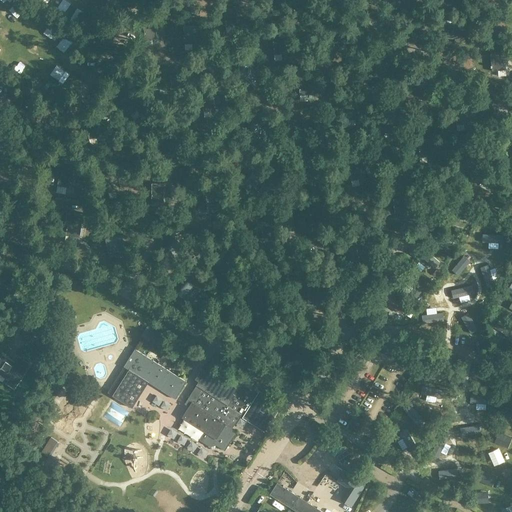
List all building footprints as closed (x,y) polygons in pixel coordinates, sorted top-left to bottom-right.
[(283,0),(271,0),(272,10),(284,10),(283,0)] [(224,9),(225,27),(238,26),(236,8),(224,9)] [(32,34),(42,22),(34,15),(24,27),(32,34)] [(155,21),(143,22),(144,40),(157,39),(155,21)] [(447,24),(446,37),(455,38),(454,42),(464,43),(465,38),(465,24),(447,24)] [(340,26),(328,25),(326,43),(339,44),(340,26)] [(195,26),(183,26),(184,44),(196,44),(195,26)] [(42,38),(51,43),(57,32),(47,27),(42,38)] [(273,37),(274,55),(286,54),(285,36),(273,37)] [(62,47),(67,54),(72,50),(66,43),(62,47)] [(374,68),(386,69),(388,49),(376,48),(374,68)] [(490,55),(491,73),(505,72),(504,54),(490,55)] [(235,57),(236,73),(248,72),(247,56),(235,57)] [(169,70),(157,71),(159,89),(171,88),(169,70)] [(298,78),(300,96),(312,95),(310,77),(298,78)] [(430,79),(419,80),(420,98),(432,97),(430,79)] [(201,94),(203,112),(215,110),(213,92),(201,94)] [(119,102),(130,116),(140,108),(128,94),(119,102)] [(359,102),(347,102),(348,120),(360,120),(359,102)] [(456,125),(468,124),(466,106),(454,107),(456,125)] [(262,114),(249,115),(250,124),(262,124),(262,114)] [(384,133),(396,133),(396,115),(384,115),(384,133)] [(98,120),(86,122),(89,139),(101,138),(98,120)] [(163,150),(174,149),(172,136),(162,138),(163,150)] [(431,139),(419,139),(419,157),(431,157),(431,139)] [(315,142),(299,142),(299,152),(308,155),(308,159),(315,158),(315,142)] [(362,162),(346,165),(348,176),(358,177),(358,180),(365,179),(362,162)] [(58,164),(56,175),(59,176),(57,186),(71,189),(73,174),(75,174),(77,167),(58,164)] [(251,170),(240,182),(250,192),(262,180),(251,170)] [(118,173),(106,175),(108,193),(120,191),(118,173)] [(152,197),(163,197),(163,176),(151,176),(152,197)] [(194,206),(205,205),(204,188),(194,189),(194,206)] [(408,201),(392,201),(392,212),(402,215),(402,218),(409,217),(408,201)] [(323,204),(307,205),(307,216),(317,218),(317,221),(324,221),(323,204)] [(456,207),(453,212),(462,217),(465,212),(456,207)] [(66,214),(64,225),(67,226),(66,236),(79,238),(82,224),(84,224),(85,216),(66,214)] [(275,222),(259,223),(260,233),(269,236),(269,239),(276,238),(275,222)] [(441,228),(437,234),(448,241),(452,235),(441,228)] [(469,250),(477,253),(483,233),(476,231),(469,250)] [(114,233),(102,235),(102,244),(114,243),(114,233)] [(174,238),(164,252),(173,258),(179,253),(182,255),(187,248),(174,238)] [(357,241),(341,242),(342,252),(351,255),(352,258),(358,257),(357,241)] [(234,242),(218,243),(219,253),(228,256),(229,259),(235,258),(234,242)] [(498,266),(505,268),(511,249),(504,247),(498,266)] [(431,267),(438,261),(426,248),(420,255),(431,267)] [(450,278),(457,280),(464,261),(457,258),(450,278)] [(413,265),(421,270),(425,265),(416,259),(413,265)] [(479,293),(486,296),(492,276),(485,274),(479,293)] [(187,278),(176,290),(187,300),(198,288),(187,278)] [(320,286),(304,287),(304,297),(314,300),(314,303),(321,303),(320,286)] [(432,305),(440,308),(446,288),(438,286),(432,305)] [(259,289),(243,291),(245,301),(254,303),(255,306),(262,305),(259,289)] [(401,298),(398,302),(404,306),(407,301),(401,298)] [(460,321),(467,323),(474,304),(466,301),(460,321)] [(511,328),(497,318),(493,325),(508,335),(511,328)] [(462,336),(459,343),(477,352),(480,345),(462,336)] [(373,348),(379,352),(383,346),(377,342),(373,348)] [(299,344),(283,345),(283,356),(293,358),(293,361),(300,361),(299,344)] [(135,349),(132,354),(124,367),(108,392),(132,408),(149,382),(175,399),(186,382),(175,375),(135,349)] [(2,355),(0,358),(0,368),(0,369),(0,375),(8,381),(6,384),(15,390),(31,366),(19,358),(15,364),(2,355)] [(96,365),(93,377),(103,379),(105,367),(96,365)] [(186,412),(182,418),(203,431),(200,435),(199,438),(200,440),(202,442),(209,447),(216,445),(224,450),(236,433),(231,430),(240,416),(242,417),(265,432),(273,420),(282,405),(260,391),(255,398),(246,392),(246,393),(239,388),(241,385),(218,370),(215,369),(209,365),(205,372),(199,382),(196,385),(196,386),(185,404),(189,407),(186,412)] [(451,381),(454,374),(436,365),(433,372),(451,381)] [(246,373),(241,380),(251,388),(256,381),(246,373)] [(441,403),(444,396),(426,387),(423,394),(441,403)] [(494,407),(497,400),(479,391),(475,398),(494,407)] [(105,422),(122,429),(128,413),(111,407),(105,422)] [(431,425),(434,418),(416,409),(412,416),(431,425)] [(483,430),(487,423),(468,414),(465,421),(483,430)] [(491,416),(486,414),(483,420),(488,423),(491,416)] [(420,447),(424,440),(405,431),(402,438),(420,447)] [(498,436),(493,446),(499,449),(503,438),(498,436)] [(49,458),(58,443),(50,437),(40,453),(49,458)] [(472,454),(475,447),(457,438),(454,445),(472,454)] [(334,442),(327,451),(331,454),(338,445),(334,442)] [(203,443),(197,447),(201,452),(207,448),(203,443)] [(211,448),(206,453),(211,458),(215,453),(211,448)] [(484,463),(494,468),(499,458),(489,453),(484,463)] [(466,469),(461,467),(447,460),(444,467),(462,476),(466,469)] [(328,462),(317,486),(326,491),(337,466),(328,462)] [(278,478),(285,482),(290,474),(283,470),(278,478)] [(348,489),(355,478),(344,470),(337,481),(348,489)] [(486,487),(490,479),(481,474),(477,483),(486,487)] [(275,487),(269,496),(289,508),(295,511),(322,511),(277,483),(275,487)] [(476,507),(480,497),(470,493),(466,503),(476,507)]
